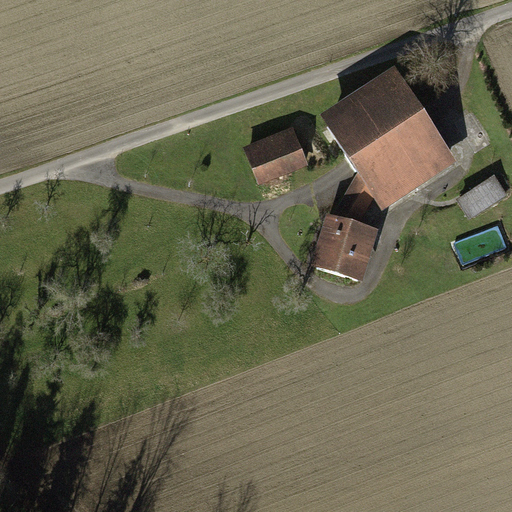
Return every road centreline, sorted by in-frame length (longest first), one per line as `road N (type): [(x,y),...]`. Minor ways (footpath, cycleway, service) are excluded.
road 1 (track): [(62,173),(261,218),(309,289),(366,305),(404,228),(468,174),(469,157),(444,108),(484,25)]
road 2 (track): [(0,195),(511,15)]
road 3 (track): [(444,108),(351,174),(261,218)]
